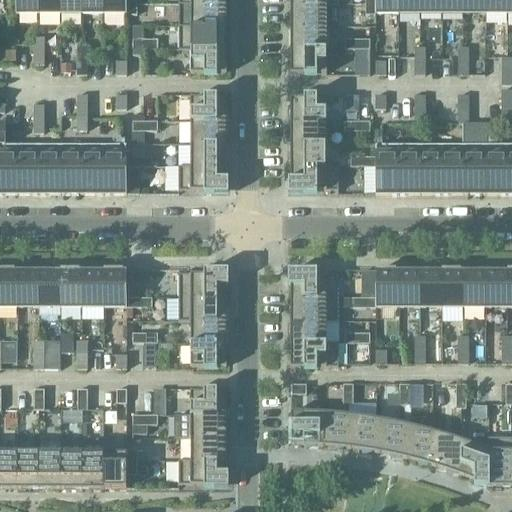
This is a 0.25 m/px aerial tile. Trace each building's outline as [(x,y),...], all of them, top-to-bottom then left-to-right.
[(15,0),(16,16),(38,16),(37,0),(15,0)] [(37,0),(38,16),(60,16),(59,0),(37,0)] [(59,0),(60,16),(82,16),(81,0),(59,0)] [(103,0),(81,0),(82,16),(104,16),(103,0)] [(126,0),(103,0),(104,16),(126,16),(126,0)] [(376,0),(376,17),(399,17),(398,0),(376,0)] [(398,0),(399,17),(420,17),(419,0),(398,0)] [(419,0),(420,17),(442,17),(441,0),(419,0)] [(441,0),(442,17),(464,17),(463,0),(441,0)] [(463,0),(464,17),(485,17),(485,0),(463,0)] [(485,0),(485,17),(507,17),(507,0),(485,0)] [(137,7),(127,7),(127,18),(137,18),(137,7)] [(178,7),(178,30),(226,30),(226,7),(178,7)] [(291,7),(291,30),(326,30),(326,8),(338,8),(338,7),(291,7)] [(375,7),(365,7),(365,18),(375,18),(375,7)] [(178,30),(178,53),(226,53),(226,30),(178,30)] [(291,30),(291,53),(326,53),(326,30),(291,30)] [(34,40),(34,54),(44,54),(44,40),(34,40)] [(132,52),(143,52),(143,42),(133,42),(132,52)] [(143,42),(143,52),(157,52),(158,42),(143,42)] [(345,52),(359,52),(359,43),(345,43),(345,52)] [(359,43),(359,52),(369,52),(369,43),(359,43)] [(77,50),(77,64),(87,64),(87,50),(77,50)] [(415,51),(415,65),(425,65),(425,51),(415,51)] [(459,51),(459,65),(469,65),(469,51),(459,51)] [(16,64),(16,52),(6,52),(6,64),(16,64)] [(226,53),(178,53),(190,53),(190,76),(226,76),(226,53)] [(326,53),(291,53),(291,76),(326,76),(326,53)] [(44,54),(34,54),(34,68),(44,68),(44,54)] [(511,60),(502,60),(502,74),(511,74),(511,60)] [(116,63),(116,78),(126,78),(126,63),(116,63)] [(87,64),(77,64),(77,78),(87,78),(87,64)] [(376,64),(376,79),(386,79),(386,64),(376,64)] [(425,65),(415,65),(415,79),(425,79),(425,65)] [(469,65),(459,65),(459,79),(469,79),(469,65)] [(60,77),(71,77),(71,68),(60,68),(60,77)] [(511,74),(502,74),(502,89),(511,88),(511,74)] [(502,93),(502,107),(511,107),(511,93),(502,93)] [(77,98),(77,116),(87,116),(87,98),(77,98)] [(116,112),(126,113),(127,98),(116,98),(116,112)] [(385,99),(375,98),(375,113),(385,113),(385,99)] [(458,99),(458,113),(468,113),(468,98),(458,99)] [(415,99),(415,113),(425,113),(425,99),(415,99)] [(190,101),(190,124),(226,124),(226,101),(190,101)] [(291,101),(291,124),(326,124),(326,101),(291,101)] [(511,107),(502,107),(502,121),(511,121),(511,107)] [(34,108),(34,122),(44,122),(44,108),(34,108)] [(425,113),(415,113),(415,127),(425,127),(425,113)] [(468,113),(458,113),(458,127),(463,127),(468,127),(468,113)] [(87,116),(77,116),(77,134),(87,134),(87,116)] [(143,134),(143,124),(143,117),(133,117),(133,124),(133,134),(133,147),(143,147),(143,134)] [(44,122),(34,122),(34,136),(44,136),(44,122)] [(0,196),(17,197),(17,147),(5,147),(5,124),(0,124),(0,196)] [(158,124),(143,124),(143,134),(157,134),(158,124)] [(190,124),(190,147),(226,147),(226,124),(190,124)] [(291,124),(291,147),(326,147),(326,124),(291,124)] [(345,135),(359,135),(359,124),(345,124),(345,135)] [(359,124),(359,135),(369,135),(369,124),(359,124)] [(463,197),(484,197),(484,147),(487,147),(487,127),(468,127),(463,127),(463,147),(463,197)] [(17,197),(39,197),(39,147),(17,147),(17,197)] [(39,197),(61,197),(61,147),(39,147),(39,197)] [(61,197),(82,197),(82,147),(61,147),(61,197)] [(82,197),(104,197),(104,147),(82,147),(82,197)] [(104,147),(104,197),(126,197),(126,147),(104,147)] [(178,169),(178,170),(226,170),(226,147),(190,147),(190,169),(178,169)] [(291,147),(291,170),(338,170),(338,169),(326,169),(326,147),(291,147)] [(375,197),(397,197),(397,147),(375,147),(375,197)] [(397,197),(419,197),(419,147),(397,147),(397,197)] [(419,197),(441,197),(441,147),(419,147),(419,197)] [(441,197),(463,197),(463,147),(441,147),(441,197)] [(484,197),(506,197),(506,147),(484,147),(484,197)] [(127,170),(138,170),(138,160),(127,160),(127,170)] [(138,160),(138,170),(152,170),(152,160),(138,160)] [(350,170),(364,170),(364,160),(350,160),(350,170)] [(364,160),(364,170),(375,170),(375,160),(364,160)] [(226,170),(178,170),(178,193),(226,193),(226,170)] [(338,170),(291,170),(291,193),(338,194),(338,170)] [(0,309),(17,310),(17,273),(14,273),(14,272),(12,272),(12,273),(0,272),(0,309)] [(75,273),(61,273),(61,310),(82,310),(82,273),(77,273),(77,272),(75,272),(75,273)] [(120,273),(104,273),(104,310),(126,310),(126,273),(122,273),(122,272),(120,272),(120,273)] [(39,273),(17,273),(17,310),(39,310),(39,273)] [(61,273),(39,273),(39,310),(61,310),(61,273)] [(104,273),(82,273),(82,310),(104,310),(104,273)] [(376,310),(398,310),(398,273),(375,273),(376,310)] [(398,310),(419,310),(420,273),(398,273),(398,310)] [(419,310),(441,310),(441,273),(420,273),(419,310)] [(441,310),(463,310),(463,273),(441,273),(441,310)] [(463,310),(485,310),(485,273),(463,273),(463,310)] [(485,310),(507,310),(507,273),(485,273),(485,310)] [(178,277),(178,301),(226,301),(226,277),(178,277)] [(291,277),(291,301),(338,301),(338,277),(291,277)] [(138,311),(138,301),(127,301),(127,311),(138,311)] [(152,301),(138,301),(138,311),(152,311),(152,301)] [(178,301),(178,324),(226,324),(226,301),(178,301)] [(291,301),(291,324),(338,324),(338,301),(291,301)] [(365,311),(364,301),(351,301),(350,311),(365,311)] [(376,301),(364,301),(365,311),(376,311),(376,301)] [(190,324),(190,347),(226,347),(226,324),(178,324),(178,325),(190,324)] [(291,324),(291,346),(338,346),(326,346),(326,324),(338,324),(291,324)] [(132,346),(143,347),(143,336),(132,336),(132,346)] [(143,336),(143,347),(157,347),(157,336),(143,336)] [(359,346),(359,336),(345,336),(345,346),(359,346)] [(370,336),(359,336),(359,346),(370,346),(370,336)] [(415,339),(415,353),(425,353),(425,339),(415,339)] [(458,339),(458,353),(468,353),(468,339),(458,339)] [(511,339),(502,339),(502,353),(511,353),(511,339)] [(33,344),(33,358),(43,358),(44,344),(33,344)] [(77,344),(77,358),(87,358),(87,344),(77,344)] [(338,346),(291,346),(291,370),(338,370),(338,346)] [(226,347),(190,347),(190,370),(226,370),(226,347)] [(376,367),(385,367),(386,367),(386,352),(376,352),(376,367)] [(425,353),(415,353),(415,367),(425,367),(425,353)] [(468,353),(458,353),(458,367),(468,367),(468,353)] [(511,353),(502,353),(502,367),(511,367),(511,353)] [(116,357),(116,372),(126,372),(126,358),(116,357)] [(43,358),(33,358),(33,372),(43,372),(43,358)] [(87,358),(77,358),(77,372),(87,372),(87,358)] [(343,387),(343,397),(353,397),(353,387),(343,387)] [(399,387),(399,397),(409,397),(409,387),(399,387)] [(456,387),(456,401),(466,401),(466,387),(456,387)] [(292,388),(292,397),(306,397),(306,388),(292,388)] [(34,392),(34,402),(44,402),(44,392),(34,392)] [(77,392),(77,402),(87,402),(87,392),(77,392)] [(126,406),(126,392),(116,392),(116,406),(126,406)] [(190,395),(190,418),(226,418),(226,395),(190,395)] [(353,397),(343,397),(343,407),(353,407),(353,397)] [(409,397),(399,397),(399,407),(409,407),(409,397)] [(466,401),(456,401),(456,411),(466,411),(466,401)] [(44,402),(34,402),(34,413),(44,413),(44,402)] [(87,402),(77,402),(77,413),(87,413),(87,402)] [(59,408),(48,408),(48,416),(59,416),(59,408)] [(305,447),(320,448),(320,414),(302,413),(290,413),(291,445),(297,445),(301,446),(305,447)] [(346,450),(348,450),(348,417),(320,414),(320,448),(336,449),(339,449),(340,448),(342,448),(346,448),(346,450)] [(374,454),(376,454),(376,421),(348,417),(348,450),(364,452),(368,452),(370,452),(370,451),(374,452),(374,454)] [(143,429),(143,418),(132,418),(132,437),(147,437),(147,429),(143,429)] [(157,418),(143,418),(143,429),(147,429),(157,429),(157,418)] [(190,418),(190,441),(226,441),(226,418),(190,418)] [(403,460),(404,460),(404,426),(376,421),(376,454),(392,457),(395,457),(398,457),(403,457),(403,460)] [(431,467),(433,468),(433,433),(404,426),(404,460),(420,464),(422,464),(425,464),(426,464),(431,464),(431,467)] [(459,476),(461,477),(461,442),(433,433),(433,468),(438,470),(442,471),(446,472),(449,472),(452,473),(459,473),(459,476)] [(487,488),(489,489),(489,440),(488,440),(488,452),(461,442),(461,477),(464,479),(468,480),(470,481),(474,482),(478,483),(481,483),(487,484),(487,488)] [(489,489),(511,489),(511,441),(489,440),(489,489)] [(178,463),(178,464),(226,464),(226,441),(190,441),(190,463),(178,463)] [(61,443),(61,455),(61,491),(83,491),(83,458),(83,455),(83,443),(61,443)] [(127,453),(127,464),(137,464),(137,453),(127,453)] [(147,453),(137,453),(137,464),(147,464),(147,453)] [(17,455),(0,454),(0,490),(17,491),(17,455)] [(39,455),(17,455),(17,491),(39,491),(39,455)] [(61,455),(39,455),(39,491),(61,491),(61,455)] [(104,455),(83,455),(83,491),(104,491),(104,455)] [(126,455),(104,455),(104,491),(126,491),(126,455)] [(137,464),(127,464),(127,478),(137,478),(137,464)] [(226,464),(178,464),(178,488),(226,488),(226,464)]
